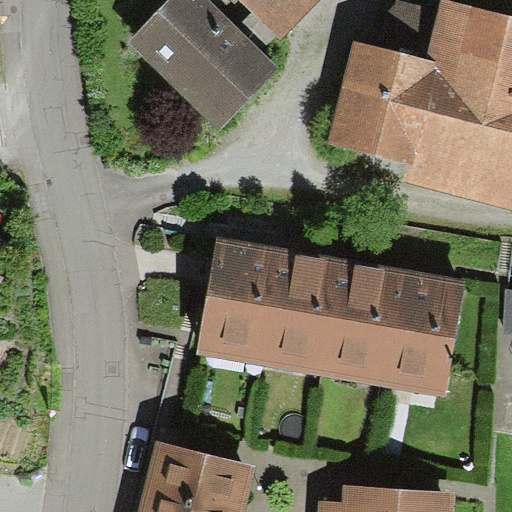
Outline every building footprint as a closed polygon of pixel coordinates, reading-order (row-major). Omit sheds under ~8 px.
[(186,0),(130,57),(214,139),(270,81),(186,0)] [(229,0),(276,46),(322,0),(229,0)] [(511,37),(441,20),(387,8),(373,64),(355,60),(331,156),(407,174),(404,187),(511,212),(511,37)] [(460,301),(214,258),(195,367),(441,410),(460,301)] [(511,304),(507,303),(499,345),(511,347),(511,304)] [(234,511),(243,476),(163,456),(149,511),(234,511)] [(443,511),(444,506),(345,502),(344,511),(443,511)]
